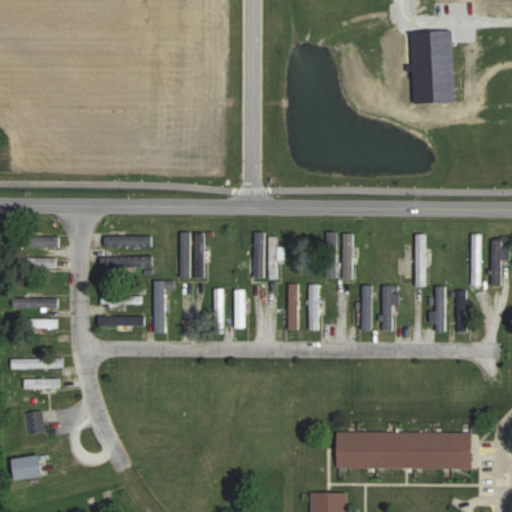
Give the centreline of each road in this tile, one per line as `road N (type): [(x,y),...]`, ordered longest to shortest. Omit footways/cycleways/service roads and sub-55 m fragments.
road 1 (tertiary): [(511,207),(0,201)]
road 2 (residential): [(253,0),(250,207)]
